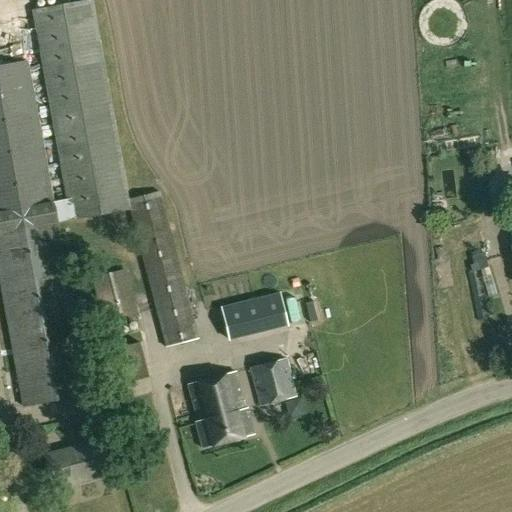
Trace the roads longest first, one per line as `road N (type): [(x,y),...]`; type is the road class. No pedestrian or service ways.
road 1 (unknown): [(160,511),(134,390),(149,364),(174,353),(226,511)]
road 2 (tertiary): [(233,511),(511,388)]
